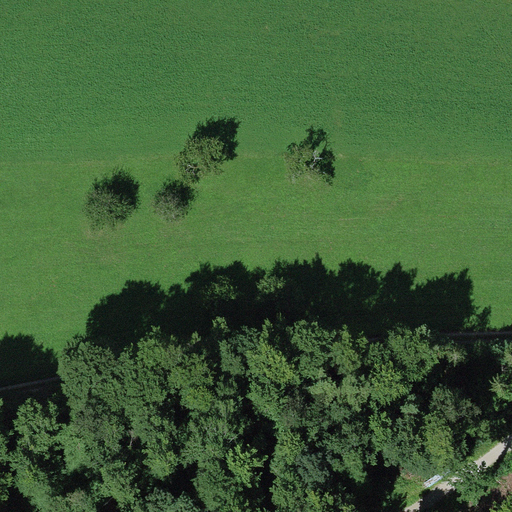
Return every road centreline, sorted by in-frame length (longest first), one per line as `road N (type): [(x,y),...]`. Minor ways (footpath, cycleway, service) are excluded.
road 1 (track): [(0,396),(237,354),(511,338)]
road 2 (track): [(406,511),(511,441)]
